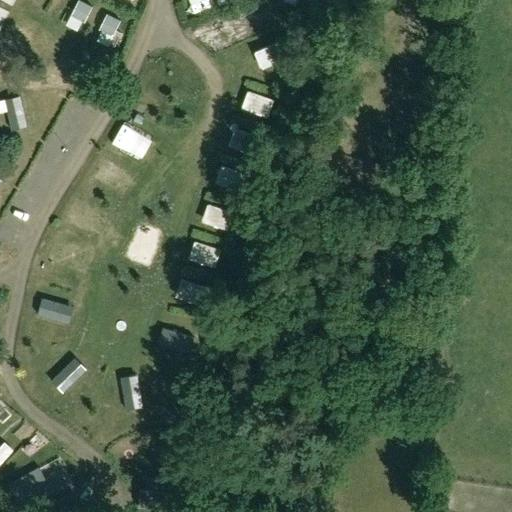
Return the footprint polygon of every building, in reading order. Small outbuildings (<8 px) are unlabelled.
[(217,38),(251,26),(247,13),(212,26),(217,38)] [(233,54),(244,47),(237,36),(226,43),(233,54)] [(290,82),(302,53),(282,46),(271,74),(290,82)] [(143,114),(171,127),(179,110),(151,97),(143,114)] [(116,160),(106,175),(132,192),(141,177),(116,160)] [(97,223),(108,199),(87,189),(76,213),(97,223)] [(214,203),(209,219),(235,226),(239,210),(214,203)] [(68,276),(71,269),(59,264),(52,283),(79,293),(83,281),(68,276)] [(197,281),(193,297),(209,302),(214,286),(197,281)] [(49,310),(47,328),(78,330),(79,313),(49,310)] [(190,321),(207,324),(209,313),(191,310),(190,321)] [(46,373),(74,379),(76,369),(48,363),(46,373)] [(0,459),(9,468),(30,443),(20,435),(0,459)]
